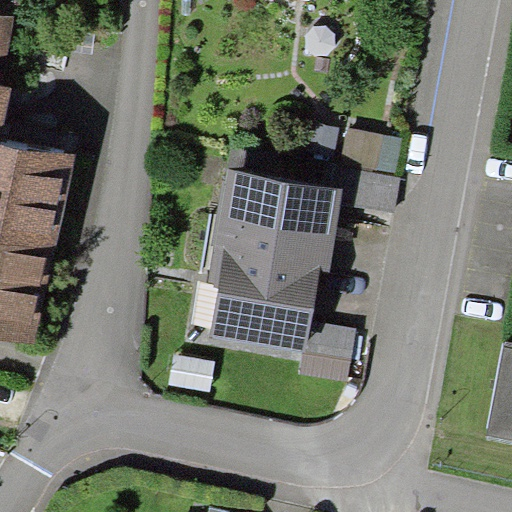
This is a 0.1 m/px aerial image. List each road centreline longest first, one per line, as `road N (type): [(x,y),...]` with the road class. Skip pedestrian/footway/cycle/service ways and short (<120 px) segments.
road 1 (residential): [(465,0),(400,381),(387,414),(341,449)]
road 2 (residential): [(127,0),(127,155),(58,400)]
road 3 (residential): [(341,449),(291,453),(58,400)]
road 4 (residential): [(511,507),(401,479),(341,449)]
road 5 (residential): [(58,400),(0,511)]
